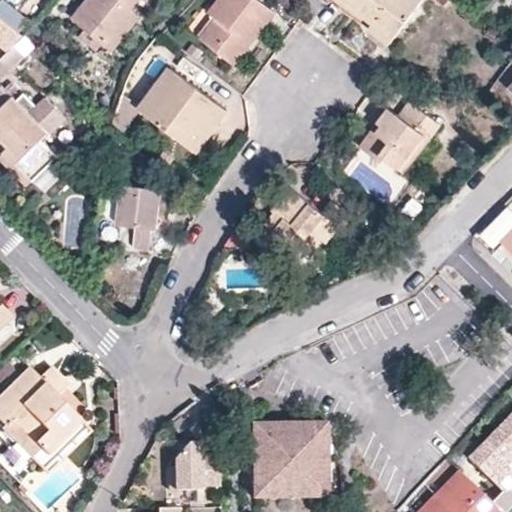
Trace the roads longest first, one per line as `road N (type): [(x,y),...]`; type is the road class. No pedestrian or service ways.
road 1 (residential): [(152,382),(192,389),(314,330),(380,296),(443,239)]
road 2 (residential): [(303,93),(220,202),(152,382)]
road 3 (residential): [(152,382),(0,231)]
road 4 (residential): [(98,511),(152,382)]
